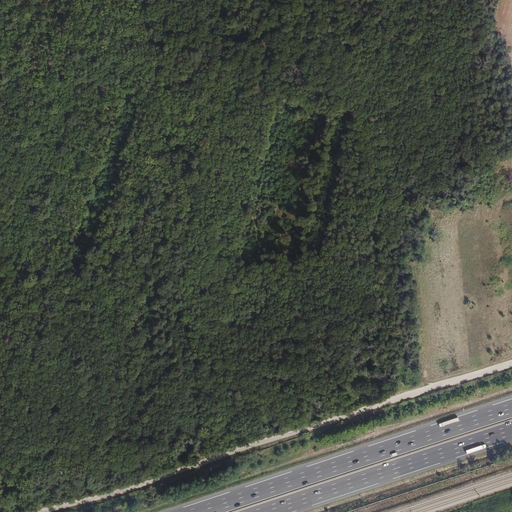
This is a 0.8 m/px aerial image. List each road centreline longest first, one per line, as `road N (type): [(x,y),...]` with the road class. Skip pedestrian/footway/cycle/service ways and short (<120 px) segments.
road 1 (unclassified): [(511,362),(42,511)]
road 2 (track): [(159,103),(200,462)]
road 3 (motorway): [(511,407),(195,511)]
road 4 (motorway): [(265,511),(511,430)]
road 5 (track): [(0,59),(159,103)]
